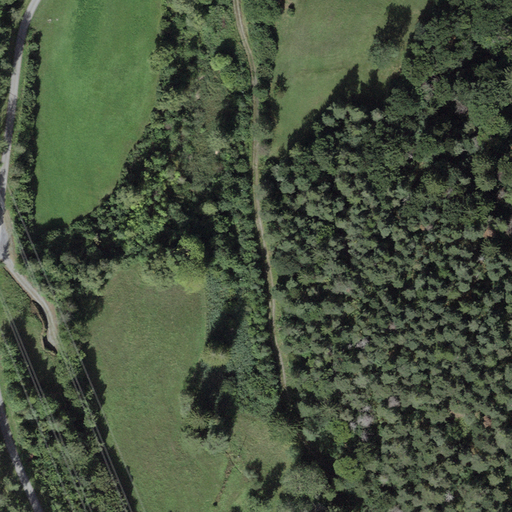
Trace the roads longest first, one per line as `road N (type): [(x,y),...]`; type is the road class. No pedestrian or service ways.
road 1 (track): [(236,0),(249,87),(239,271),(300,479),(325,511)]
road 2 (track): [(23,26),(0,194)]
